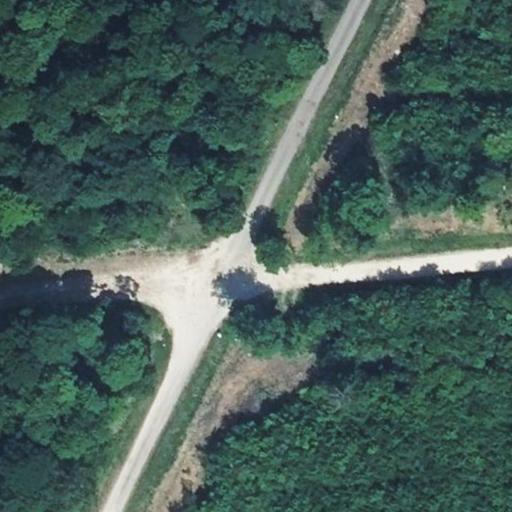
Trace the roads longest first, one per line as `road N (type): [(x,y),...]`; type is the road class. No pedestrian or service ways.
road 1 (unclassified): [(363,0),(112,511)]
road 2 (track): [(0,287),(222,287),(511,261)]
